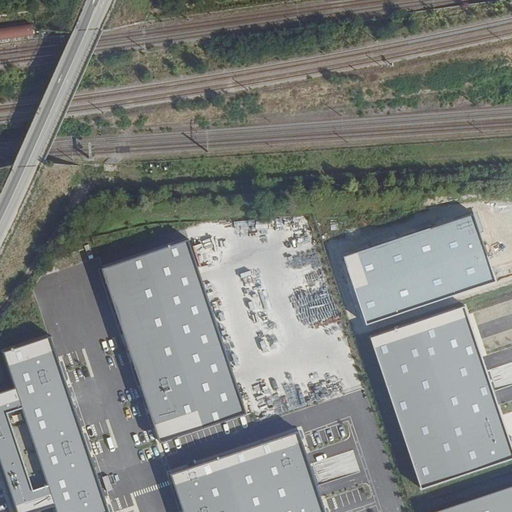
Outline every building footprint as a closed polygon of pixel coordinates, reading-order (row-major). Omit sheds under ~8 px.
[(0,39),(34,34),(31,23),(0,28),(0,39)] [(477,212),(472,214),(478,233),(483,231),(477,212)] [(472,214),(344,257),(366,324),(494,281),(478,233),(472,214)] [(185,235),(97,264),(159,435),(253,407),(185,235)] [(291,286),(295,298),(309,293),(305,281),(291,286)] [(317,292),(298,298),(311,340),(330,335),(317,292)] [(511,451),(464,307),(371,337),(421,488),(511,457),(511,451)] [(18,382),(0,387),(0,447),(19,507),(56,496),(60,511),(111,511),(116,511),(51,330),(6,344),(18,382)] [(330,511),(301,422),(172,466),(186,511),(330,511)] [(511,511),(511,487),(436,511),(511,511)]
